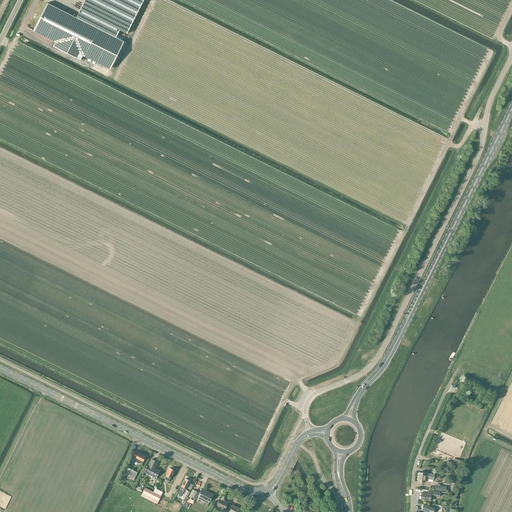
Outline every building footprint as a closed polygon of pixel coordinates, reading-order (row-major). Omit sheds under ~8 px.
[(81,60),(83,54),(110,68),(123,41),(122,40),(116,37),(117,35),(120,30),(127,34),(143,0),(85,0),(76,17),(47,3),(34,30),(56,41),(53,46),(67,53),(81,60)] [(145,456),(138,452),(131,449),(128,455),(133,457),(131,460),(135,462),(136,460),(142,463),(143,461),(145,456)] [(151,459),(149,464),(147,463),(144,472),(156,478),(160,470),(155,468),(157,462),(151,459)] [(129,479),(129,478),(133,480),(138,472),(129,468),(126,473),(128,475),(127,478),(129,479)] [(166,475),(166,476),(165,478),(165,479),(169,481),(171,478),(174,470),(170,468),(166,475)] [(425,482),(425,479),(434,480),(434,474),(426,473),(419,472),(418,481),(425,482)] [(186,488),(190,481),(185,478),(182,486),(180,489),(178,493),(182,494),(183,491),(185,488),(186,488)] [(153,492),(145,487),(141,496),(157,504),(163,492),(155,488),(153,492)] [(192,497),(195,499),(198,492),(192,489),(188,498),(190,499),(192,497)] [(199,497),(198,498),(208,503),(209,502),(213,495),(202,489),(198,497),(199,497)] [(440,496),(440,492),(434,491),(428,490),(428,493),(421,493),(421,499),(431,500),(431,495),(434,496),(436,496),(440,496)] [(211,507),(215,509),(217,505),(225,509),(228,502),(219,498),(217,503),(214,501),(211,507)]
